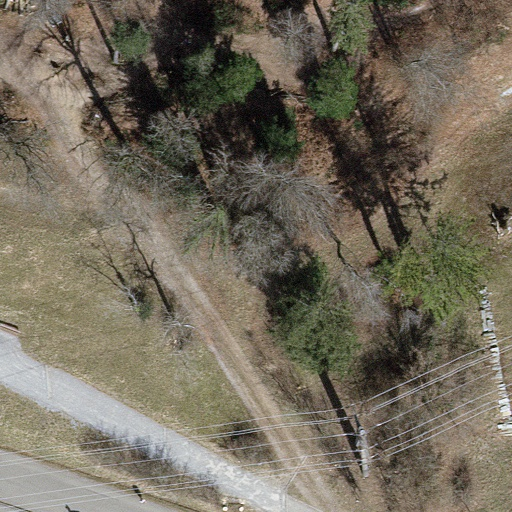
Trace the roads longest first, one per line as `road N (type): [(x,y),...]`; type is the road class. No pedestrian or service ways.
road 1 (track): [(112,213),(271,417),(330,511)]
road 2 (track): [(296,511),(0,368)]
